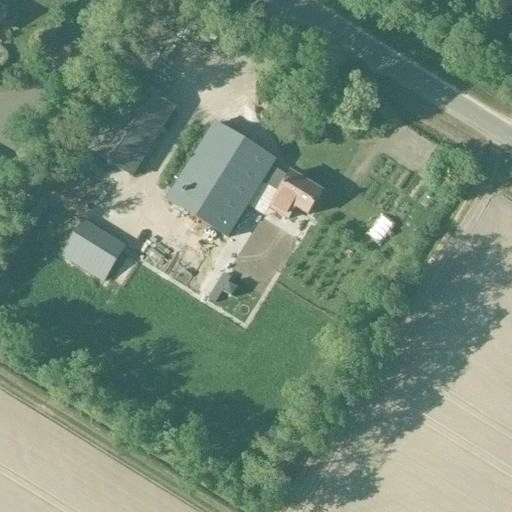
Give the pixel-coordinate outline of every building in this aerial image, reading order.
[(132,180),(176,110),(132,83),(88,153),(132,180)] [(275,163),(215,126),(167,201),(228,239),(262,184),(279,195),(271,208),(289,219),(295,209),(308,217),(322,195),(291,175),(289,179),(271,168),(275,163)] [(155,237),(162,224),(157,221),(155,226),(147,222),(134,249),(170,267),(179,249),(155,237)] [(104,285),(121,257),(126,249),(83,222),(61,257),(61,258),(104,285)] [(180,293),(197,304),(209,285),(192,274),(180,293)]
